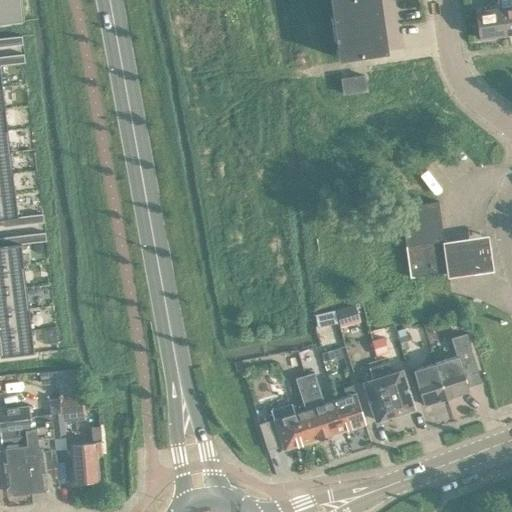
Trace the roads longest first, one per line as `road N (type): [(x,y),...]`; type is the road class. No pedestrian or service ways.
road 1 (secondary): [(199,499),(107,0)]
road 2 (tertiary): [(315,511),(511,443)]
road 3 (residential): [(511,136),(474,110),(447,58),(439,0)]
